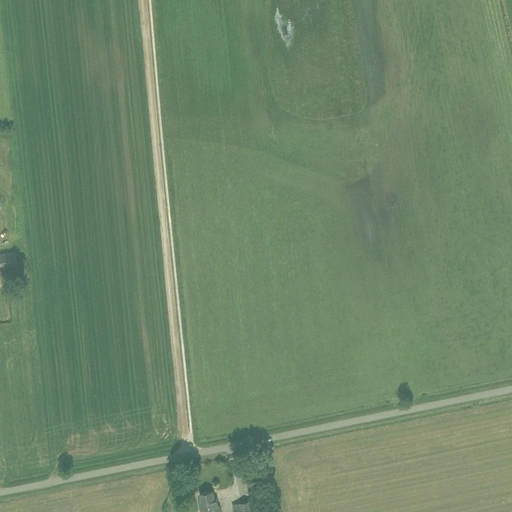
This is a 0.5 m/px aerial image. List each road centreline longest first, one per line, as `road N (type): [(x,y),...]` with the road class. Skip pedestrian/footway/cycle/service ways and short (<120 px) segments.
road 1 (unclassified): [(511,389),(0,493)]
road 2 (track): [(143,0),(186,454)]
